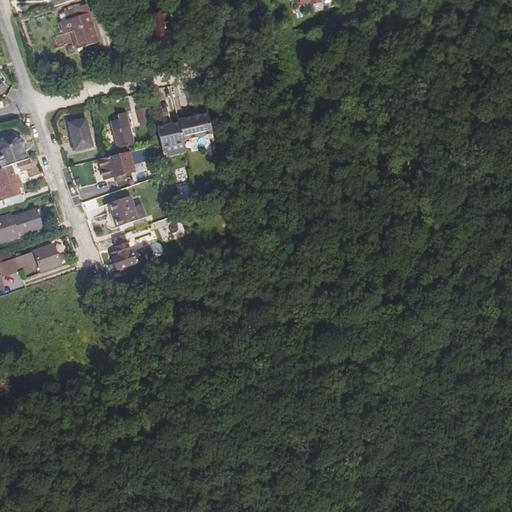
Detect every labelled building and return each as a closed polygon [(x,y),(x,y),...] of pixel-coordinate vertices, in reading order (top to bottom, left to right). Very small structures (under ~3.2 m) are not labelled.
[(175,39),(166,5),(146,10),(153,44),(175,39)] [(96,44),(85,6),(63,13),(66,21),(59,24),(63,36),(70,34),(76,50),(96,44)] [(132,137),(125,108),(117,109),(117,114),(111,116),(116,141),(132,137)] [(179,124),(158,129),(163,149),(184,144),(184,141),(204,136),(213,134),(208,114),(178,121),(179,124)] [(91,144),(86,121),(69,125),(74,148),(91,144)] [(125,145),(104,152),(98,154),(104,173),(113,170),(116,175),(125,171),(123,167),(132,164),(129,156),(154,147),(151,136),(125,145)] [(8,167),(28,160),(26,152),(23,150),(25,143),(20,138),(17,138),(11,141),(10,139),(5,139),(3,145),(7,158),(2,160),(3,164),(7,164),(8,167)] [(30,161),(21,165),(23,172),(33,169),(30,161)] [(0,193),(0,209),(13,206),(10,197),(22,193),(14,169),(0,174),(0,178),(1,178),(4,190),(0,191),(0,193)] [(13,206),(25,201),(22,193),(10,197),(13,206)] [(134,205),(129,194),(111,199),(116,215),(114,216),(117,224),(145,213),(141,203),(134,205)] [(41,215),(43,214),(41,207),(19,214),(15,215),(14,213),(0,217),(0,226),(5,242),(22,235),(21,232),(24,231),(25,233),(44,225),(41,215)] [(130,249),(123,231),(112,235),(119,251),(114,253),(119,265),(162,250),(159,240),(130,249)] [(36,252),(40,263),(44,272),(61,265),(61,263),(64,261),(61,255),(58,256),(55,246),(36,252)] [(32,266),(40,263),(36,252),(29,255),(32,266)] [(9,273),(32,266),(29,255),(5,263),(9,273)] [(0,273),(1,276),(9,273),(5,263),(0,264),(0,273)]
